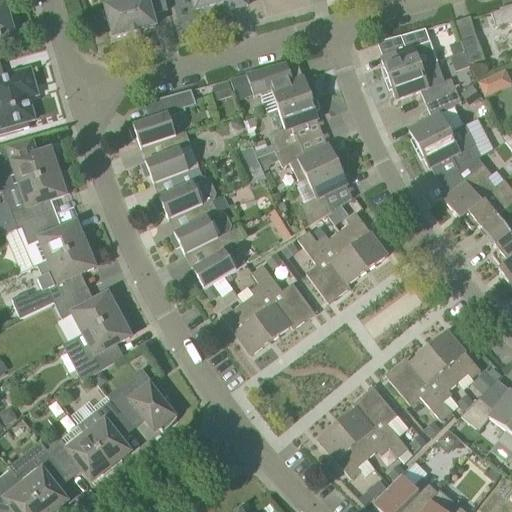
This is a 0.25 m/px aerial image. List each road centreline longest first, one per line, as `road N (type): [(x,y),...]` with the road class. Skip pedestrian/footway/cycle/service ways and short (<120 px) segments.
road 1 (residential): [(246,437),(140,273),(78,98)]
road 2 (residential): [(511,336),(464,288),(385,172),(332,29)]
road 3 (residential): [(332,29),(78,98)]
road 4 (residential): [(148,511),(246,437)]
